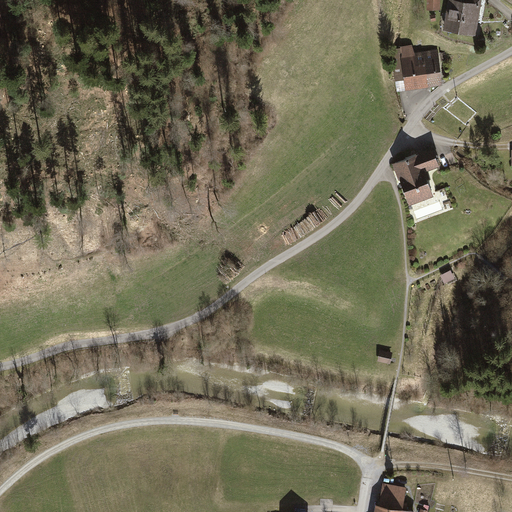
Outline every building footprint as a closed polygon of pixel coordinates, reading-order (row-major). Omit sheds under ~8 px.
[(439,0),(426,0),(426,8),(440,8),(439,0)] [(447,0),(443,28),(461,30),(465,0),(447,0)] [(480,0),(465,0),(461,30),(475,33),(480,0)] [(401,91),(429,86),(425,64),(415,65),(413,53),(412,44),(399,46),(399,49),(390,51),(396,91),(401,91)] [(437,49),(413,53),(415,65),(425,64),(429,86),(442,84),(439,64),(437,49)] [(398,177),(399,179),(425,169),(439,164),(432,146),(392,161),(398,177)] [(426,172),(425,169),(399,179),(408,204),(434,194),(426,172)] [(451,269),(441,274),(445,282),(455,277),(451,269)] [(393,352),(380,349),(378,360),(391,363),(393,352)] [(384,482),(379,503),(403,507),(407,486),(384,482)] [(415,511),(416,510),(403,507),(379,503),(377,502),(374,511),(415,511)]
